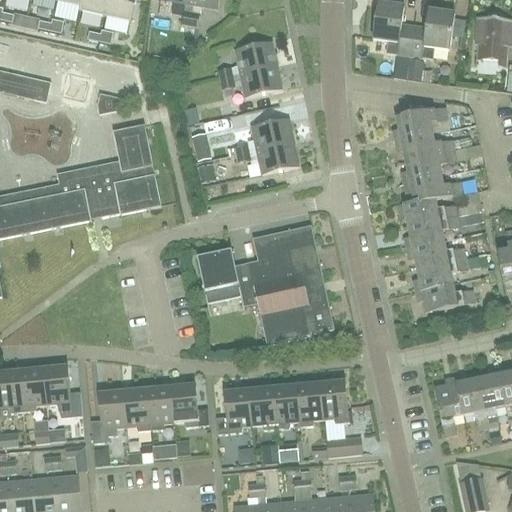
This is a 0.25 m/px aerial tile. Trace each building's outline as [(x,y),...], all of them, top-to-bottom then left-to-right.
[(82,0),(82,3),(107,9),(109,0),(82,0)] [(109,0),(107,9),(133,15),(135,0),(109,0)] [(219,0),(194,0),(189,27),(197,29),(202,9),(217,12),(219,0)] [(409,59),(413,29),(402,27),(404,9),(378,6),(372,42),(387,44),(385,55),(397,57),(393,80),(406,81),(409,61),(409,59)] [(423,60),(433,61),(434,51),(450,53),(455,16),(429,12),(426,31),(413,29),(409,59),(423,60)] [(189,27),(192,15),(184,13),(181,25),(189,27)] [(14,17),(2,15),(0,22),(12,25),(14,17)] [(478,46),(477,61),(498,63),(498,68),(505,69),(507,48),(511,48),(511,34),(511,22),(501,22),(502,19),(499,16),(490,15),(487,18),(487,21),(476,20),(476,21),(477,21),(475,46),(478,46)] [(49,33),(61,36),(64,24),(52,21),(51,25),(49,33)] [(39,23),(38,31),(49,33),(51,25),(39,23)] [(101,32),(100,36),(99,44),(111,47),(113,35),(101,32)] [(89,34),(87,42),(99,44),(100,36),(89,34)] [(240,77),(276,69),(271,45),(235,53),(240,77)] [(421,83),(424,63),(409,61),(406,81),(421,83)] [(219,82),(234,79),(231,69),(216,72),(219,82)] [(276,69),(240,77),(245,100),(222,105),(225,118),(264,110),(261,97),(282,92),(276,69)] [(50,84),(0,72),(0,93),(46,104),(50,84)] [(234,79),(219,82),(221,92),(236,89),(234,79)] [(99,117),(122,112),(119,100),(100,96),(97,108),(99,117)] [(394,144),(432,136),(430,126),(446,122),(444,111),(395,121),(398,132),(392,133),(394,144)] [(257,154),(293,146),(288,122),(252,130),(257,154)] [(0,300),(2,300),(0,288),(0,269),(0,267),(0,242),(111,220),(161,209),(144,128),(112,135),(118,164),(57,177),(59,187),(0,198),(0,300)] [(432,136),(394,144),(396,154),(402,153),(404,164),(453,154),(451,143),(434,147),(432,136)] [(235,157),(249,154),(247,146),(234,149),(235,157)] [(293,146),(257,154),(262,177),(298,169),(293,146)] [(207,148),(194,151),(197,163),(210,160),(207,148)] [(249,154),(235,157),(237,165),(251,162),(249,154)] [(453,154),(404,164),(407,174),(400,175),(403,186),(440,178),(438,168),(456,164),(453,154)] [(197,169),(200,185),(214,183),(211,167),(197,169)] [(440,178),(403,186),(405,196),(411,195),(413,205),(413,206),(435,202),(489,191),(486,180),(443,189),(440,178)] [(413,206),(413,205),(396,208),(399,220),(404,218),(407,229),(456,219),(479,215),(477,206),(479,206),(477,195),(465,198),(467,206),(437,213),(435,202),(413,206)] [(456,219),(407,229),(409,240),(403,241),(405,252),(443,244),(441,233),(458,229),(456,219)] [(257,307),(265,347),(305,339),(333,333),(327,305),(323,306),(316,275),(320,274),(310,229),(253,242),(258,265),(248,267),(257,307)] [(511,232),(505,234),(508,252),(497,254),(505,292),(511,290),(511,232)] [(443,244),(405,252),(407,262),(414,261),(416,272),(465,261),(463,251),(445,255),(443,244)] [(257,307),(248,267),(234,270),(230,253),(196,261),(209,317),(210,317),(207,306),(240,299),(242,310),(257,307)] [(465,261),(416,272),(418,282),(412,283),(414,294),(452,286),(450,276),(467,272),(465,261)] [(452,286),(414,294),(416,304),(422,303),(425,314),(474,304),(472,293),(454,296),(452,286)] [(491,310),(501,308),(499,298),(489,300),(491,310)] [(511,373),(509,374),(508,368),(497,371),(505,408),(511,407),(511,373)] [(68,369),(44,371),(47,407),(55,406),(61,420),(83,419),(81,403),(71,404),(68,369)] [(47,407),(44,371),(21,373),(25,414),(36,413),(37,408),(47,407)] [(488,379),(477,381),(487,430),(498,428),(494,411),(505,408),(497,371),(487,373),(488,379)] [(21,373),(0,374),(0,406),(1,423),(4,423),(8,419),(11,419),(11,415),(25,414),(21,373)] [(465,377),(455,379),(463,417),(473,415),(477,432),(487,430),(477,381),(467,383),(465,377)] [(463,417),(455,379),(444,381),(445,387),(434,389),(444,434),(445,439),(456,437),(452,419),(463,417)] [(322,386),(325,422),(333,421),(336,427),(349,425),(349,420),(348,420),(345,384),(322,386)] [(322,386),(297,388),(301,429),(313,428),(314,423),(325,422),(322,386)] [(195,387),(172,389),(175,426),(184,425),(186,430),(209,428),(208,412),(198,413),(195,387)] [(301,429),(297,388),(273,390),(277,431),(289,430),(290,425),(299,424),(299,429),(301,429)] [(175,426),(172,389),(148,391),(152,432),(163,431),(164,427),(175,426)] [(277,431),(273,390),(249,392),(252,429),(261,428),(263,432),(277,431)] [(148,391),(124,394),(128,430),(136,429),(137,434),(152,432),(148,391)] [(252,429),(249,392),(224,395),(226,420),(216,421),(218,437),(241,435),(243,429),(252,429)] [(128,430),(124,394),(98,396),(101,422),(90,423),(92,446),(109,444),(108,438),(117,438),(117,431),(128,430)] [(50,445),(48,431),(34,433),(36,447),(50,445)] [(3,436),(4,449),(18,448),(17,435),(3,436)] [(499,435),(489,437),(491,446),(501,444),(499,435)] [(360,441),(327,444),(328,460),(362,456),(360,441)] [(280,465),(278,450),(278,445),(260,447),(262,465),(279,463),(279,465),(280,465)] [(143,465),(153,464),(152,446),(141,447),(143,465)] [(162,460),(178,459),(177,446),(161,447),(162,460)] [(87,474),(84,448),(63,449),(64,459),(75,458),(77,475),(87,474)] [(278,450),(280,465),(299,463),(297,449),(278,450)] [(328,460),(327,449),(312,451),(313,461),(328,460)] [(107,451),(94,452),(95,468),(108,467),(107,451)] [(60,457),(52,458),(53,473),(62,472),(60,457)] [(53,473),(52,458),(43,459),(45,473),(53,473)] [(7,462),(8,477),(17,476),(16,461),(7,462)] [(0,477),(8,477),(7,462),(0,462),(0,477)] [(326,511),(326,502),(311,503),(309,472),(300,473),(301,483),(303,511),(326,511)] [(80,511),(78,478),(54,480),(56,511),(80,511)] [(355,478),(347,479),(348,491),(349,491),(357,490),(355,478)] [(348,491),(347,479),(338,479),(340,492),(348,491)] [(56,511),(54,480),(31,482),(34,511),(56,511)] [(466,511),(486,511),(488,511),(481,481),(460,486),(466,511)] [(34,511),(31,482),(9,485),(11,511),(34,511)] [(294,504),(280,506),(280,511),(303,511),(301,483),(292,484),(294,504)] [(11,511),(9,485),(0,485),(0,511),(11,511)] [(265,486),(256,487),(257,498),(266,498),(265,486)] [(257,498),(256,487),(247,488),(249,499),(257,498)] [(373,511),(372,497),(349,500),(349,511),(373,511)] [(349,511),(349,500),(326,502),(326,511),(349,511)]
